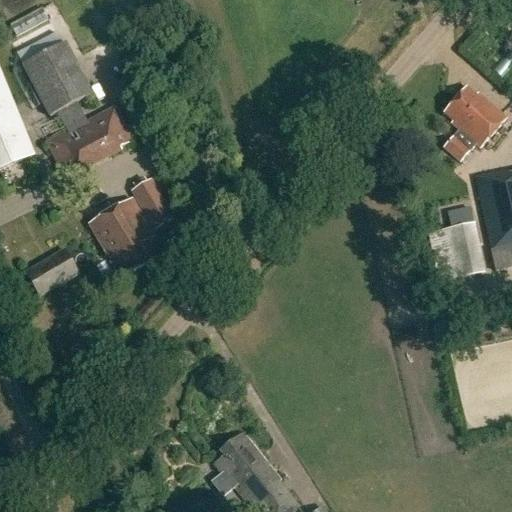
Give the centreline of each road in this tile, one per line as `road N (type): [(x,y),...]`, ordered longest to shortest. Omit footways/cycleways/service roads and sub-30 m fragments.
road 1 (tertiary): [(40,476),(463,0)]
road 2 (unclassified): [(40,476),(35,440),(0,357)]
